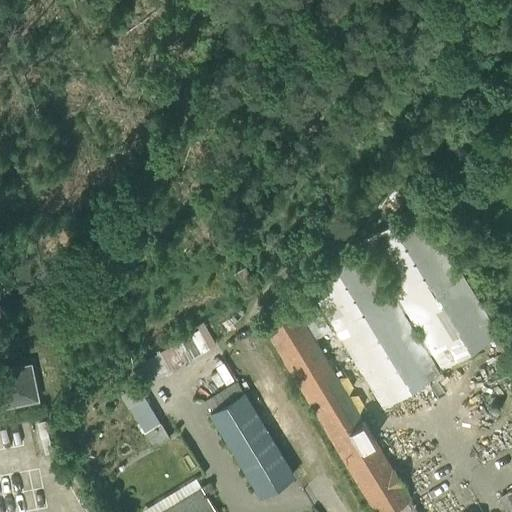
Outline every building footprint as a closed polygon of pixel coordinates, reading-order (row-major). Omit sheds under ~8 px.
[(455,1),(446,9),(459,24),(468,16),(455,1)] [(441,369),(498,334),(420,204),(362,240),(398,298),(394,299),(360,244),(303,279),(382,407),(438,373),(436,370),(438,369),(404,313),(406,313),(441,369)] [(261,323),(374,511),(418,511),(410,498),(411,498),(404,486),(405,485),(393,466),(391,467),(314,339),(330,329),(308,293),(293,303),(292,301),(260,320),(261,323)] [(142,386),(200,353),(190,335),(132,368),(142,386)] [(0,350),(16,347),(14,336),(0,338),(0,350)] [(0,408),(2,408),(2,410),(8,409),(8,406),(39,400),(32,362),(0,367),(0,408)] [(259,497),(295,475),(244,391),(243,392),(237,382),(204,401),(210,411),(208,412),(259,497)] [(158,444),(169,438),(152,410),(135,420),(152,448),(154,447),(155,449),(159,447),(158,444)] [(44,454),(52,452),(44,420),(36,422),(44,454)] [(215,511),(195,478),(140,511),(215,511)] [(511,511),(511,485),(508,488),(509,489),(506,491),(507,493),(498,498),(506,511),(511,511)]
